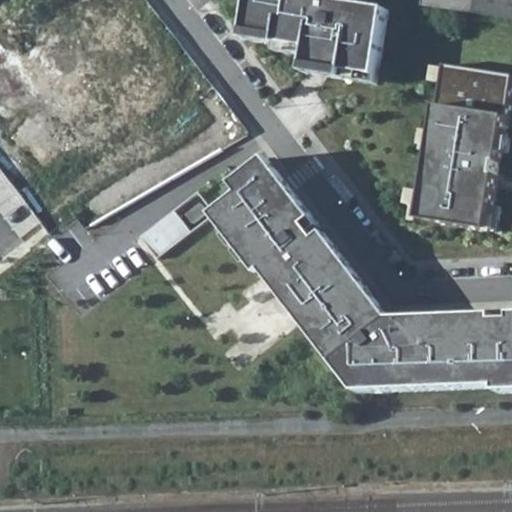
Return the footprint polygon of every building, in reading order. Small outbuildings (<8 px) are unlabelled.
[(136,0),(83,0),(100,28),(140,4),(136,0)] [(253,0),(249,33),(280,38),(279,45),(312,50),(310,57),(309,67),(319,68),(328,77),(379,85),(390,11),(320,0),(253,0)] [(511,0),(430,0),(430,5),(482,15),(511,19),(511,0)] [(133,106),(179,74),(146,27),(100,59),(133,106)] [(249,33),(247,41),(279,45),(280,38),(249,33)] [(310,57),(312,50),(279,45),(278,52),(310,57)] [(511,76),(447,66),(423,222),(493,233),(500,187),(497,186),(501,164),(503,164),(511,108),(511,76)] [(309,67),(308,74),(328,77),(319,68),(309,67)] [(244,196),(216,217),(262,277),(267,274),(361,395),(501,389),(501,394),(511,393),(511,321),(462,323),(462,318),(395,321),(333,241),(326,247),(316,235),(324,229),(271,160),(236,187),(244,196)] [(202,205),(188,216),(195,225),(209,214),(202,205)] [(143,239),(160,261),(194,234),(177,212),(143,239)]
